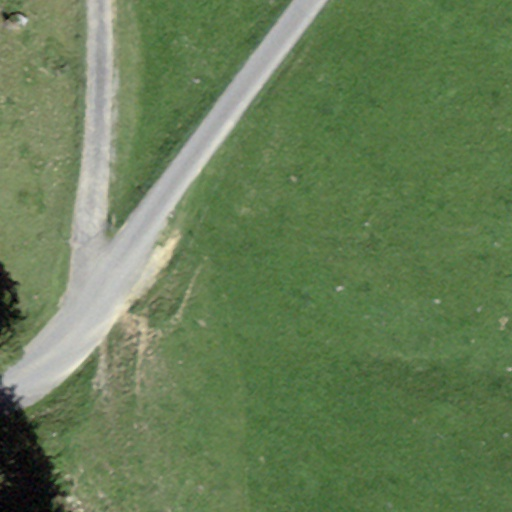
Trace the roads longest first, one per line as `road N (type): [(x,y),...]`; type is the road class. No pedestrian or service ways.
road 1 (track): [(0,394),(83,331),(172,182),(308,0)]
road 2 (track): [(83,331),(99,89),(94,0)]
